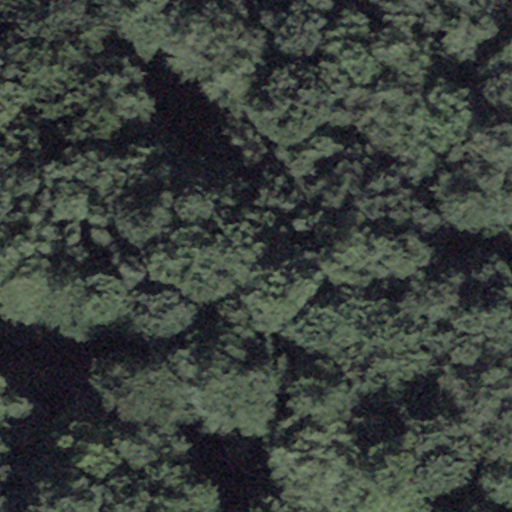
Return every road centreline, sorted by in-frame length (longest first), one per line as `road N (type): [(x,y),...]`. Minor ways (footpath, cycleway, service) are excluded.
road 1 (track): [(0,21),(242,121),(406,225),(511,336)]
road 2 (track): [(511,402),(82,327),(0,326)]
road 3 (track): [(287,511),(62,388),(0,364)]
